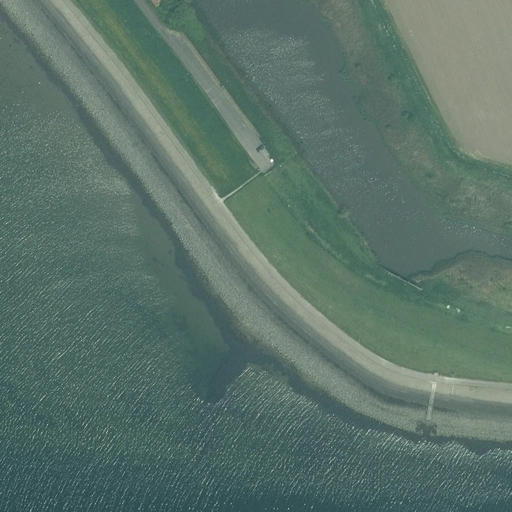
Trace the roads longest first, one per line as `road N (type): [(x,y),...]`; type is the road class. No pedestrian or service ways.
road 1 (track): [(262,172),(297,223),(356,275),(511,332)]
road 2 (unclassified): [(262,172),(138,0)]
